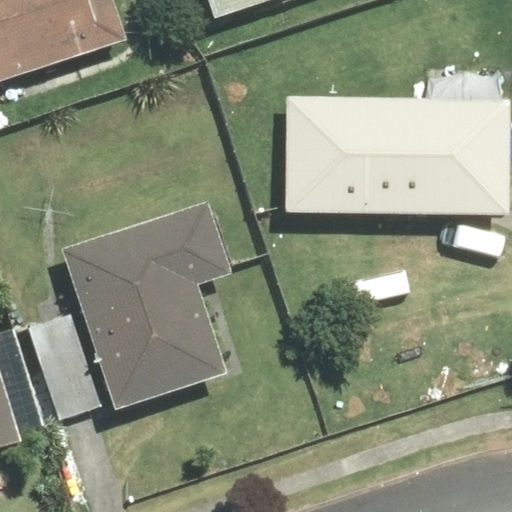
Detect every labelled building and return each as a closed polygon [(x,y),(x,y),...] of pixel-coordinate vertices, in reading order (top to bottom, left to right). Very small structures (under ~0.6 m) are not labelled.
[(0,0),(0,85),(132,42),(118,0),(0,0)] [(211,0),(218,20),(277,0),(211,0)] [(511,98),(290,97),(289,215),(511,217),(511,98)] [(210,204),(68,252),(122,411),(233,373),(204,288),(235,277),(210,204)] [(79,315),(35,329),(67,427),(111,413),(79,315)] [(0,351),(0,451),(30,442),(0,351)]
